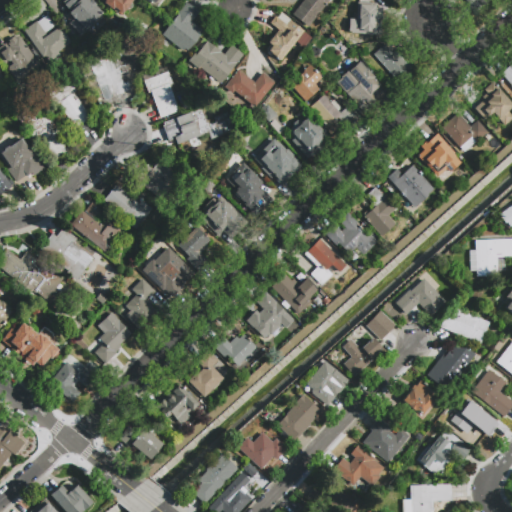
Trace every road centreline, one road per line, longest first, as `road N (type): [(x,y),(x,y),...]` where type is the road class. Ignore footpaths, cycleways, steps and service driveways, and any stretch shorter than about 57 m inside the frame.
road 1 (residential): [(0,500),(511,21)]
road 2 (residential): [(254,511),(421,345)]
road 3 (residential): [(0,225),(73,184),(128,134)]
